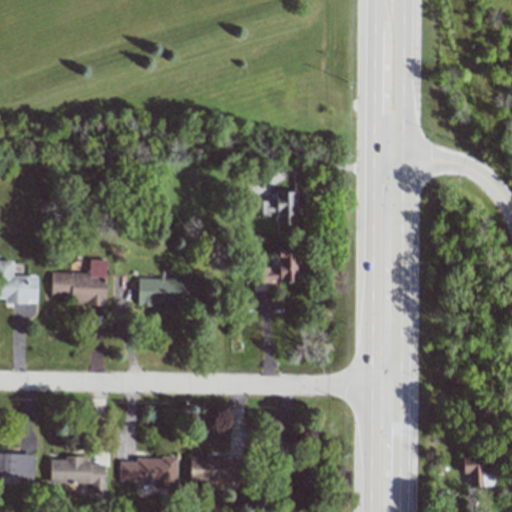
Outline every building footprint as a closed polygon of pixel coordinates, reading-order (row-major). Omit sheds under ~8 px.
[(253,216),(274,215),(274,225),(296,224),(295,191),(274,192),(274,201),(253,201),(253,216)] [(298,248),(277,249),(278,269),(253,269),(254,282),(299,281),(298,248)] [(36,276),(11,276),(11,261),(0,260),(0,298),(3,299),(3,303),(27,304),(27,300),(36,300),(36,276)] [(105,304),(105,260),(88,260),(88,273),(50,272),(50,296),(69,296),(69,304),(105,304)] [(196,279),(136,278),(136,304),(195,305),(196,279)] [(19,483),(32,483),(33,454),(0,453),(0,475),(19,476),(19,483)] [(488,474),(487,455),(461,456),(462,474),(469,474),(470,487),(482,486),(481,474),(488,474)] [(48,459),(48,482),(91,483),(91,493),(103,494),(103,465),(89,464),(89,457),(63,457),(63,460),(48,459)] [(118,480),(153,481),(153,488),(175,488),(176,458),(135,457),(135,462),(118,462),(118,480)] [(188,482),(206,482),(206,487),(235,487),(235,457),(188,458),(188,482)] [(289,480),(289,508),(308,509),(309,467),(280,467),(280,480),(289,480)]
